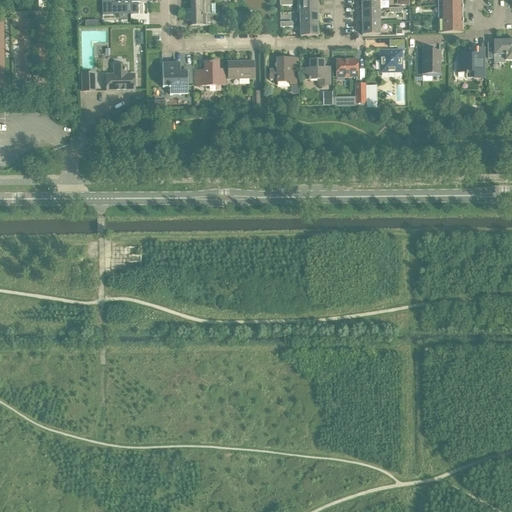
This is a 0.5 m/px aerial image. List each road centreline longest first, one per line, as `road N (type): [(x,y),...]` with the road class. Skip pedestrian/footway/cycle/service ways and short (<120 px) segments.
road 1 (secondary): [(257,196),(473,195)]
road 2 (residential): [(339,44),(168,44),(168,0)]
road 3 (track): [(104,410),(99,197)]
road 4 (secondary): [(189,197),(0,198)]
